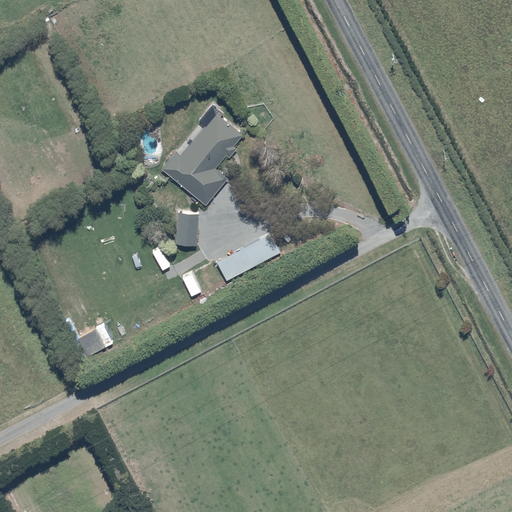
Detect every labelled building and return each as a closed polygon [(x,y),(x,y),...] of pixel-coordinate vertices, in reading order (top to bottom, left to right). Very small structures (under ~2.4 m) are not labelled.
[(217,168),(243,134),(214,111),(181,152),(176,148),(162,166),(207,202),(227,176),(217,168)] [(179,210),(176,241),(196,243),(200,213),(179,210)] [(216,258),(226,276),(278,248),(268,230),(216,258)] [(181,275),(189,291),(198,287),(191,270),(181,275)] [(112,339),(102,323),(78,337),(87,353),(112,339)]
